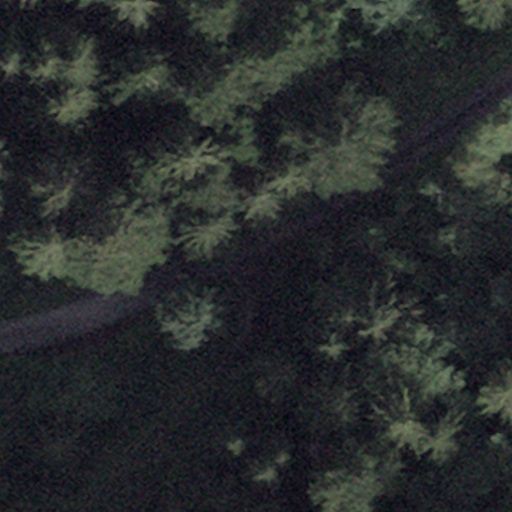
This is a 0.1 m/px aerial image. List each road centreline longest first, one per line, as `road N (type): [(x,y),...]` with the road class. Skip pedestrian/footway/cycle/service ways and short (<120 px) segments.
road 1 (track): [(248,253),(256,333),(88,511)]
road 2 (track): [(511,82),(407,135),(248,253)]
road 3 (track): [(248,253),(219,275),(64,338),(0,337)]
